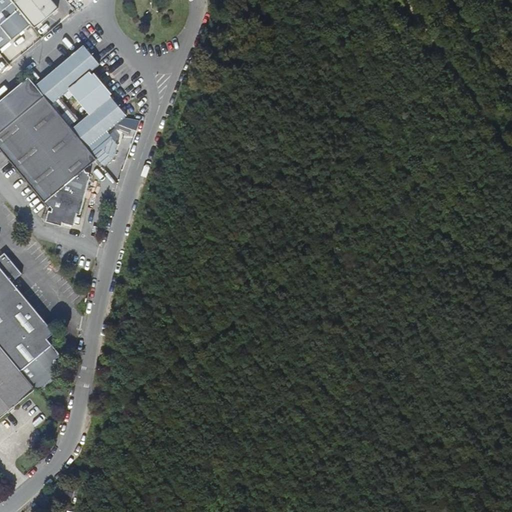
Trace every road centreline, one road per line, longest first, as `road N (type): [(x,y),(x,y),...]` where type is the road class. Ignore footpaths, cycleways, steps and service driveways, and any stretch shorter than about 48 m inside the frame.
road 1 (unclassified): [(3,511),(59,464),(70,442),(166,57)]
road 2 (unknown): [(111,257),(39,227),(0,183)]
road 3 (unclassified): [(104,0),(0,85)]
